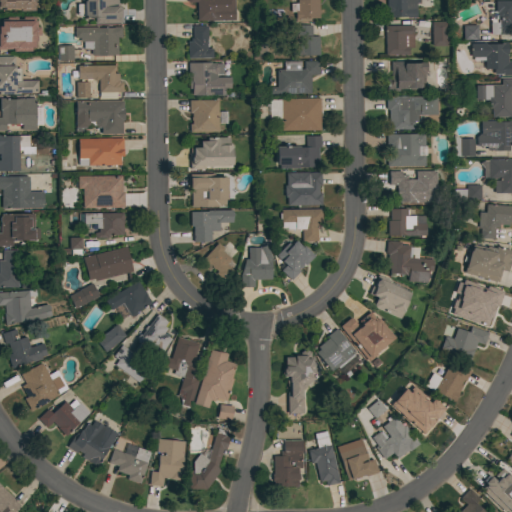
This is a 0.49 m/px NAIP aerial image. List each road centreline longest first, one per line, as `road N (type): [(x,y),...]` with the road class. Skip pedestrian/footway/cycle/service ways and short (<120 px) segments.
road 1 (residential): [(257,323),(288,320),(321,301),(344,274),(356,241),(350,0)]
road 2 (residential): [(257,323),(217,316),(166,267),(157,229),(152,0)]
road 3 (residential): [(367,511),(428,483),(468,444),(511,366)]
road 4 (residential): [(235,511),(255,416),(257,323)]
road 5 (residential): [(112,511),(77,499),(33,467),(0,427)]
